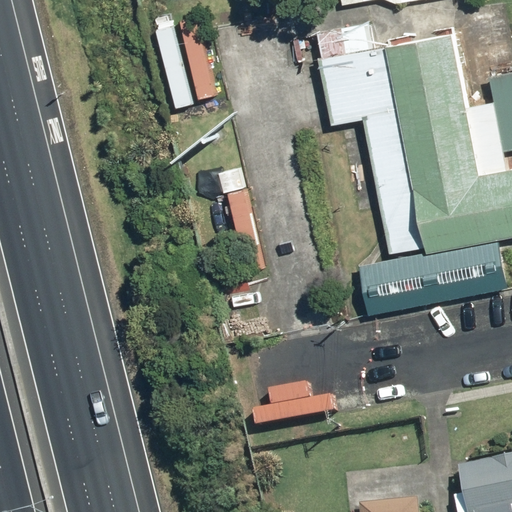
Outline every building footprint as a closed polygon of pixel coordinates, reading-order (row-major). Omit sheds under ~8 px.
[(510,61),(506,41),(502,20),(461,28),(466,49),(474,89),(493,85),(489,66),(510,61)] [(364,263),(373,312),(511,287),(502,238),(511,235),(511,168),(511,169),(508,149),(511,148),(511,71),(492,75),(497,101),(472,106),(459,33),(379,47),(374,22),(300,36),(307,75),(325,71),(335,124),(368,118),(394,258),(364,263)] [(217,40),(197,45),(203,75),(224,71),(217,40)] [(242,72),(225,76),(245,155),(263,150),(242,72)] [(251,190),(260,226),(276,221),(266,186),(251,190)] [(248,190),(231,194),(248,272),(265,268),(248,190)] [(511,511),(511,457),(462,467),(467,493),(457,495),(460,511),(511,511)] [(364,502),(364,511),(422,511),(422,498),(364,502)]
